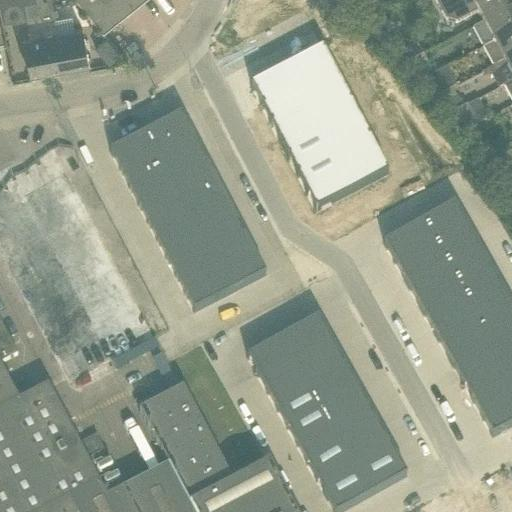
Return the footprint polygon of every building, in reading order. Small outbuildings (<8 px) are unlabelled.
[(23,38),(29,73),(37,72),(49,70),(42,34),(41,35),(38,19),(41,18),(37,0),(0,0),(0,11),(2,20),(26,15),(30,36),(23,38)] [(49,70),(88,62),(82,28),(57,32),(51,0),(37,0),(41,18),(38,19),(41,35),(42,34),(49,70)] [(80,0),(103,28),(137,0),(80,0)] [(476,14),(482,25),(483,27),(511,10),(511,0),(433,0),(446,22),(457,24),(476,14)] [(482,25),(473,31),(483,50),(511,34),(511,10),(483,27),(482,25)] [(391,22),(380,28),(388,38),(397,33),(391,22)] [(511,34),(483,50),(484,52),(493,69),(493,70),(511,59),(511,34)] [(106,38),(95,47),(108,64),(120,54),(106,38)] [(323,52),(250,90),(316,215),(388,177),(323,52)] [(422,58),(412,63),(416,70),(426,65),(422,58)] [(511,80),(511,59),(493,70),(493,69),(487,73),(491,80),(507,71),(511,80)] [(425,81),(433,77),(426,65),(416,70),(415,71),(425,81)] [(442,97),(452,92),(452,91),(457,89),(446,70),(433,77),(425,81),(439,98),(441,97),(442,97)] [(511,84),(503,89),(511,105),(511,84)] [(446,104),(456,98),(452,92),(442,97),(446,104)] [(465,107),(456,98),(446,104),(446,105),(455,114),(466,109),(465,107)] [(477,128),(466,109),(455,114),(459,120),(458,121),(468,133),(477,128)] [(182,118),(111,156),(195,315),(266,278),(182,118)] [(46,149),(0,173),(0,252),(71,387),(150,345),(46,149)] [(511,309),(455,208),(383,248),(492,441),(511,430),(511,309)] [(318,321),(247,362),(331,511),(350,511),(407,480),(318,321)] [(0,511),(135,511),(125,493),(107,503),(89,470),(108,460),(96,437),(77,447),(48,391),(28,402),(18,407),(0,372),(0,366),(7,363),(17,357),(0,325),(0,511)] [(182,393),(139,415),(169,471),(190,511),(290,511),(267,469),(232,487),(213,451),(182,393)]
